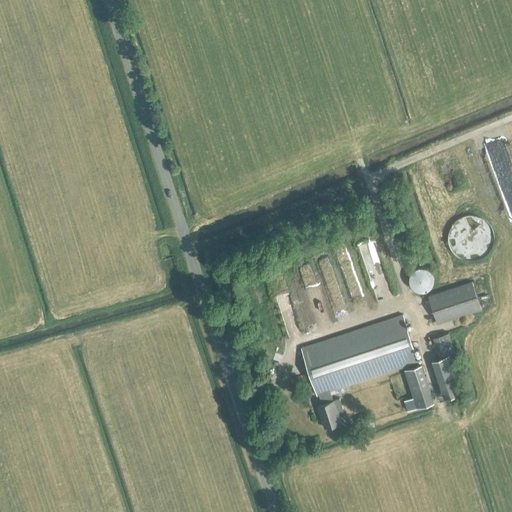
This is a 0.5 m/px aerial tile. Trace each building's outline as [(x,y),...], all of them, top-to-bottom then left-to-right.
[(511,169),(511,136),(503,139),(511,169)] [(373,183),(380,182),(379,173),(372,173),(373,183)] [(471,235),(468,228),(455,234),(463,254),(493,242),(490,234),(496,232),(494,226),(471,235)] [(384,299),(396,295),(375,240),(364,245),(384,299)] [(340,247),(354,289),(364,286),(351,244),(340,247)] [(326,306),(313,260),(305,263),(321,322),(331,319),(327,306),(326,306)] [(421,267),(417,267),(413,269),(410,272),(408,277),(408,281),(409,284),(411,287),(414,290),(418,291),(423,291),(427,290),(430,287),(432,284),(433,281),(433,276),(431,272),(428,269),(424,267),(421,267)] [(285,307),(295,305),(286,269),(276,271),(285,307)] [(437,323),(451,319),(481,309),(472,281),(428,296),(437,323)] [(357,309),(372,307),(369,288),(354,290),(357,309)] [(329,391),(418,362),(403,314),(301,348),(317,395),(319,394),(322,404),(317,405),(324,427),(340,422),(333,400),(332,400),(329,391)] [(432,338),(439,356),(454,350),(448,332),(432,338)] [(421,364),(403,369),(416,408),(433,402),(421,364)]
